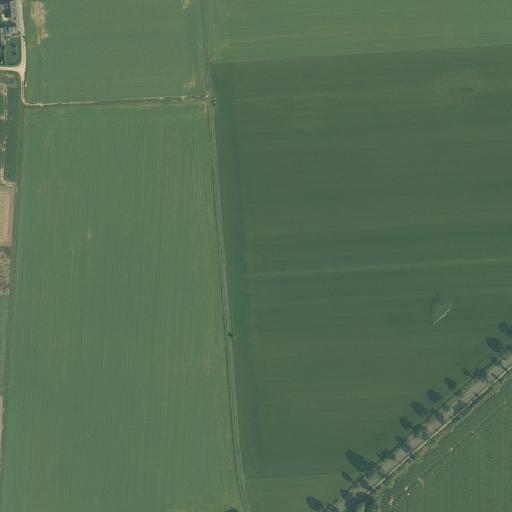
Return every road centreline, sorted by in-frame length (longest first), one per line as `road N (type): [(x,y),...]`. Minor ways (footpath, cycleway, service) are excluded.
road 1 (track): [(247,511),(236,458),(201,0)]
road 2 (track): [(0,468),(23,68)]
road 3 (secondary): [(336,511),(511,357)]
road 4 (track): [(208,97),(22,107)]
